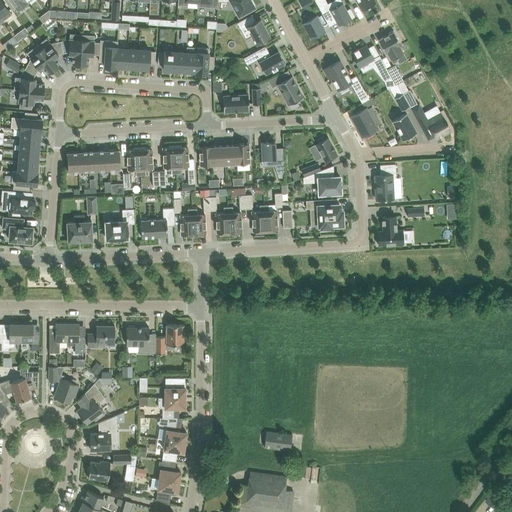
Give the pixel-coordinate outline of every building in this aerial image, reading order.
[(0,0),(0,20),(1,22),(12,14),(0,0)] [(26,1),(25,0),(10,0),(17,9),(26,1)] [(217,0),(218,1),(226,1),(228,0),(230,0),(239,15),(254,7),(253,5),(254,4),(251,0),(217,0)] [(325,0),(314,0),(329,26),(341,20),(342,23),(355,16),(350,8),(346,10),(342,2),(330,9),(325,0)] [(348,0),(349,0),(355,0),(361,11),(376,3),(374,0),(348,0)] [(118,19),(119,2),(112,1),(111,19),(118,19)] [(49,11),(40,19),(43,23),(49,18),(49,11)] [(65,11),(57,11),(57,19),(64,19),(65,11)] [(73,12),(65,11),(64,19),(72,20),(73,12)] [(246,27),(256,45),(270,37),(260,19),(261,19),(260,18),(255,21),(252,14),(236,22),(236,23),(237,23),(240,29),(240,30),(246,27)] [(316,17),(304,24),(311,38),(324,31),(316,17)] [(207,20),(207,28),(216,29),(216,21),(207,20)] [(31,25),(26,29),(29,33),(35,29),(31,25)] [(29,33),(26,29),(25,27),(19,31),(23,37),(28,34),(29,33)] [(388,32),(389,33),(378,39),(386,54),(387,53),(393,63),(397,61),(395,57),(403,53),(400,46),(401,46),(396,37),(396,36),(393,30),(388,32)] [(80,57),(82,34),(70,34),(69,39),(61,41),(63,53),(68,52),(68,54),(72,54),(72,64),(80,64),(80,57)] [(94,35),(82,34),(80,57),(80,64),(88,65),(89,55),(93,56),(93,54),(99,55),(100,42),(94,42),(94,35)] [(12,45),(17,42),(13,37),(9,41),(12,45)] [(46,38),(36,46),(54,69),(61,65),(55,57),(58,55),(58,54),(63,53),(61,41),(50,43),(46,38)] [(105,61),(104,66),(116,67),(117,45),(118,41),(100,40),(100,42),(99,55),(99,60),(105,61)] [(128,46),(117,45),(116,67),(126,67),(128,48),(128,46)] [(379,54),(373,57),(366,45),(352,53),(356,60),(355,61),(359,68),(369,62),(384,81),(391,77),(387,69),(379,54)] [(54,69),(36,46),(26,53),(30,58),(25,67),(36,73),(39,68),(42,66),(48,74),(54,69)] [(198,47),(187,46),(186,52),(186,55),(185,67),(185,71),(195,72),(196,72),(197,52),(198,47)] [(285,63),(278,50),(270,54),(265,46),(251,53),(255,60),(257,59),(266,74),(272,70),(272,71),(278,68),(278,67),(285,63)] [(209,48),(198,47),(197,52),(196,72),(207,73),(207,68),(213,69),(214,56),(208,56),(209,48)] [(137,68),(139,49),(128,48),(126,67),(137,68)] [(149,63),(149,51),(150,50),(139,49),(137,68),(148,69),(149,63)] [(174,67),(175,54),(175,51),(164,51),(164,52),(163,64),(163,70),(174,70),(174,67)] [(185,67),(186,55),(186,52),(175,51),(175,54),(174,67),(174,70),(185,71),(185,67)] [(12,68),(15,62),(9,58),(5,65),(12,68)] [(350,78),(340,60),(324,69),(329,79),(331,78),(337,89),(350,82),(355,92),(363,88),(356,75),(350,78)] [(395,65),(387,69),(391,77),(395,85),(403,80),(395,65)] [(35,83),(35,79),(33,78),(36,73),(25,67),(20,77),(15,77),(14,89),(19,90),(43,92),(44,84),(35,83)] [(292,75),(283,80),(280,74),(268,80),(271,84),(272,86),(276,84),(288,104),(303,96),(292,75)] [(268,80),(260,84),(260,87),(260,89),(264,87),(271,84),(268,80)] [(252,88),(253,104),(261,104),(260,89),(260,87),(260,84),(260,83),(252,83),(252,88)] [(33,103),(34,99),(43,100),(43,92),(19,90),(18,96),(18,102),(20,102),(19,108),(31,109),(32,103),(33,103)] [(410,90),(403,93),(408,103),(415,99),(410,90)] [(248,94),(223,95),(223,97),(222,98),(222,103),(223,103),(223,112),(249,111),(248,94)] [(402,110),(409,106),(402,94),(395,98),(402,110)] [(426,118),(418,103),(410,107),(422,129),(428,125),(434,138),(449,129),(439,111),(426,118)] [(366,107),(351,116),(362,137),(364,135),(365,137),(374,132),(373,131),(378,128),(376,125),(380,122),(372,107),(367,109),(366,107)] [(403,140),(416,132),(406,113),(392,121),(396,128),(394,129),(397,134),(399,133),(403,140)] [(41,130),(42,119),(37,119),(24,118),(21,117),(21,128),(34,130),(41,130)] [(39,141),(40,131),(41,131),(41,130),(34,130),(21,128),(20,139),(33,140),(39,141)] [(318,142),(315,143),(325,161),(337,155),(327,137),(324,139),(323,137),(317,140),(318,142)] [(38,152),(39,141),(33,140),(20,139),(19,150),(32,151),(38,152)] [(284,172),(284,155),(276,155),(275,148),(276,148),(275,148),(275,142),(268,142),(268,141),(266,141),(266,142),(261,142),(262,159),(272,159),(277,173),(284,172)] [(248,143),(235,144),(235,145),(236,163),(249,163),(249,156),(249,149),(248,149),(248,143)] [(181,145),(175,146),(176,172),(181,171),(180,167),(188,166),(187,159),(188,159),(188,153),(187,153),(187,146),(181,147),(181,145)] [(212,146),(212,145),(199,146),(200,152),(199,152),(200,159),(200,165),(213,164),(212,146)] [(224,145),(212,146),(213,164),(225,164),(224,145)] [(236,163),(235,145),(224,145),(225,164),(236,163)] [(176,172),(175,146),(169,146),(169,147),(163,148),(163,154),(163,161),(164,161),(164,168),(171,167),(172,172),(176,172)] [(145,147),(139,148),(140,174),(145,173),(145,169),(152,168),(152,161),(152,155),(151,155),(151,148),(145,149),(145,147)] [(140,174),(139,148),(133,148),(133,149),(127,150),(127,156),(127,163),(128,163),(128,170),(136,169),(136,174),(140,174)] [(115,149),(108,150),(108,151),(109,169),(120,168),(119,150),(115,150),(115,149)] [(37,163),(38,152),(32,151),(19,150),(18,161),(31,162),(37,163)] [(78,152),(78,151),(72,152),(72,153),(67,153),(68,171),(79,171),(78,152)] [(98,151),(88,152),(89,170),(99,170),(98,151)] [(108,151),(98,151),(99,170),(109,169),(108,151)] [(88,152),(78,152),(79,171),(89,170),(88,152)] [(37,173),(37,163),(31,162),(18,161),(17,172),(31,173),(37,174),(37,173)] [(318,163),(301,169),(304,176),(321,169),(318,163)] [(395,164),(380,165),(380,175),(374,175),(376,199),(378,199),(378,201),(385,200),(385,199),(394,198),(392,178),(396,178),(395,164)] [(333,165),(303,177),(303,183),(318,182),(319,193),(323,193),(324,195),(330,194),(330,193),(341,192),(340,176),(334,177),(333,165)] [(17,172),(11,171),(10,183),(13,183),(13,189),(29,190),(30,184),(36,185),(37,174),(31,173),(17,172)] [(293,180),(299,178),(297,171),(291,174),(293,180)] [(2,190),(1,201),(2,201),(1,209),(9,210),(9,211),(12,211),(12,213),(20,214),(20,212),(32,213),(32,207),(34,207),(35,199),(27,198),(27,197),(21,197),(22,192),(2,190)] [(86,196),(87,214),(97,213),(96,195),(86,196)] [(335,198),(306,200),(306,209),(318,208),(319,225),(321,225),(321,227),(331,227),(331,225),(342,224),(342,222),(343,222),(343,212),(342,213),(342,211),(340,211),(339,204),(335,204),(335,198)] [(265,232),(264,204),(259,205),(259,211),(252,211),(252,218),(252,225),(253,225),(253,231),(259,231),(259,232),(265,232)] [(268,204),(264,204),(265,232),(271,232),(271,230),(277,230),(277,224),(277,217),(276,217),(276,210),(269,210),(268,204)] [(229,234),(228,206),(223,207),(224,213),(216,213),(217,220),(216,220),(216,227),(217,227),(217,233),(223,233),(223,234),(229,234)] [(233,206),(228,206),(229,234),(236,234),(235,232),(241,232),(241,226),(241,219),(240,212),(233,212),(233,206)] [(163,219),(140,220),(141,237),(167,236),(167,226),(175,225),(174,207),(162,208),(163,219)] [(423,207),(407,208),(408,216),(424,215),(423,207)] [(122,221),(105,222),(106,239),(109,239),(109,240),(116,240),(116,239),(127,238),(127,224),(135,223),(134,208),(122,209),(122,221)] [(193,236),(192,208),(187,209),(188,215),(180,215),(181,222),(180,222),(181,229),(181,235),(187,235),(187,236),(193,236)] [(197,208),(192,208),(193,236),(200,235),(200,234),(205,234),(205,227),(205,221),(204,214),(197,214),(197,208)] [(291,209),(282,210),(283,227),(292,227),(291,209)] [(24,218),(3,216),(2,228),(10,229),(9,239),(9,240),(10,240),(10,239),(17,240),(17,242),(23,242),(24,240),(30,241),(31,241),(31,240),(32,227),(23,226),(24,218)] [(396,216),(382,216),(382,230),(377,231),(378,245),(403,243),(402,229),(396,230),(396,216)] [(91,221),(67,222),(68,241),(92,240),(91,221)] [(9,333),(3,333),(3,351),(10,351),(10,347),(14,347),(14,343),(21,343),(21,323),(10,323),(9,333)] [(28,343),(28,341),(31,341),(31,349),(39,349),(39,334),(32,334),(32,324),(21,323),(21,343),(28,343)] [(49,352),(59,352),(59,341),(67,341),(67,324),(56,324),(56,336),(49,336),(49,352)] [(85,352),(85,346),(85,336),(78,336),(79,324),(67,324),(67,341),(75,341),(75,352),(85,352)] [(174,347),(174,344),(183,344),(183,324),(166,324),(166,336),(156,336),(156,353),(165,353),(165,349),(172,349),(174,347)] [(114,339),(116,337),(116,333),(114,331),(114,325),(96,325),(96,333),(87,333),(87,346),(105,346),(105,344),(114,344),(114,339)] [(156,353),(156,343),(149,343),(149,327),(134,327),(134,326),(128,326),(128,327),(126,327),(126,345),(138,345),(138,353),(156,353)] [(96,362),(91,370),(97,374),(102,366),(96,362)] [(74,397),(78,384),(76,384),(77,382),(76,380),(73,379),(71,380),(70,382),(64,379),(65,376),(61,374),(64,366),(57,366),(50,366),(49,366),(49,381),(57,381),(57,380),(59,381),(54,397),(69,403),(72,396),(74,397)] [(132,366),(122,366),(122,377),(132,377),(132,366)] [(83,375),(93,382),(97,377),(87,370),(83,375)] [(29,390),(39,387),(39,377),(39,371),(30,371),(30,381),(26,382),(25,377),(11,381),(10,379),(0,382),(0,386),(5,394),(13,391),(16,401),(31,397),(29,390)] [(95,419),(104,413),(99,406),(100,404),(100,402),(100,401),(105,397),(98,388),(103,384),(99,377),(77,400),(82,406),(77,410),(86,422),(93,417),(95,419)] [(165,397),(185,398),(185,387),(179,387),(179,378),(168,378),(168,387),(165,387),(165,397)] [(162,417),(179,417),(179,408),(185,408),(185,398),(165,397),(158,397),(158,407),(162,407),(162,417)] [(90,450),(110,449),(110,443),(115,443),(117,441),(116,418),(124,418),(123,411),(116,415),(98,423),(100,422),(100,433),(90,433),(90,450)] [(180,431),(182,417),(179,417),(162,417),(159,417),(158,425),(167,426),(166,429),(159,428),(158,438),(165,439),(185,442),(187,432),(180,431)] [(266,430),(264,447),(290,450),(292,434),(266,430)] [(183,452),(185,442),(165,439),(163,449),(169,450),(169,453),(177,454),(177,451),(183,452)] [(145,456),(147,447),(139,446),(138,455),(145,456)] [(177,454),(163,452),(162,459),(176,461),(177,454)] [(113,463),(130,463),(130,465),(135,465),(136,453),(130,453),(130,454),(113,454),(113,463)] [(160,468),(159,479),(179,482),(181,472),(174,471),(176,461),(162,459),(162,461),(159,461),(158,468),(160,468)] [(108,480),(110,462),(100,461),(100,462),(90,461),(89,466),(88,467),(87,471),(89,472),(88,477),(108,480)] [(145,476),(146,469),(136,467),(135,475),(145,476)] [(290,511),(293,490),(284,489),(286,476),(250,471),(248,484),(240,483),(237,505),(290,511)] [(157,489),(156,499),(169,503),(171,491),(177,492),(179,482),(159,479),(152,477),(150,487),(157,489)] [(508,494),(497,486),(486,500),(496,508),(508,494)] [(82,496),(80,499),(98,508),(103,497),(97,494),(88,490),(85,497),(82,496)] [(77,511),(100,511),(102,509),(98,508),(80,499),(79,503),(81,505),(77,511)] [(122,511),(130,511),(133,502),(125,500),(122,511)]
